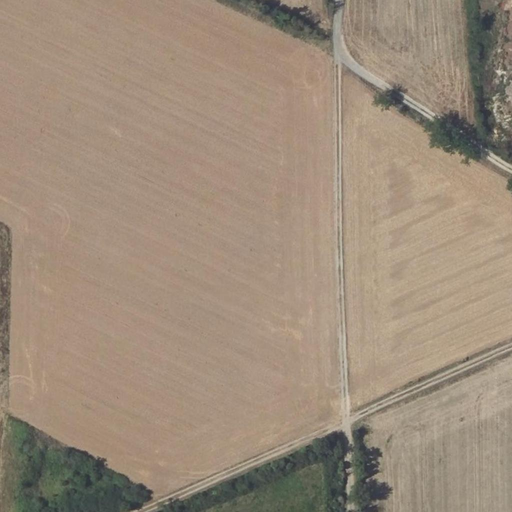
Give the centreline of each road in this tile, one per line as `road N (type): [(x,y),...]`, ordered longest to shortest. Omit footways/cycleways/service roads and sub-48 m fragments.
road 1 (track): [(337,52),(350,511)]
road 2 (track): [(144,511),(511,350)]
road 3 (track): [(511,170),(337,52)]
